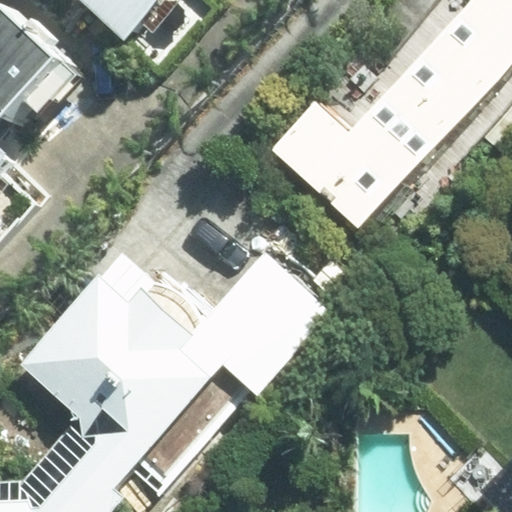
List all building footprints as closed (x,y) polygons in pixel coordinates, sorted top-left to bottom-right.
[(90,0),(107,17),(112,12),(149,51),(201,0),(90,0)] [(380,238),(511,88),(511,0),(493,0),(482,13),(467,0),(461,0),(412,56),(431,72),(375,135),(335,100),(287,156),(380,238)] [(92,70),(33,13),(26,7),(3,30),(0,26),(0,213),(50,161),(15,128),(30,112),(41,123),(92,70)] [(225,342),(139,259),(42,367),(110,427),(33,511),(142,511),(152,503),(138,487),(239,383),(211,357),(225,342)] [(282,383),(340,319),(288,272),(230,337),(282,383)] [(511,511),(511,481),(497,496),(511,510),(511,511)]
